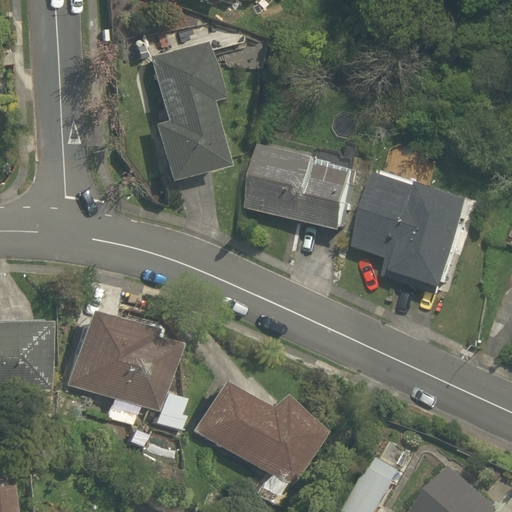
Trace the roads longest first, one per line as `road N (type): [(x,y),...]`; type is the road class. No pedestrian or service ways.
road 1 (residential): [(511,413),(212,277),(114,243),(66,236)]
road 2 (residential): [(66,236),(54,0)]
